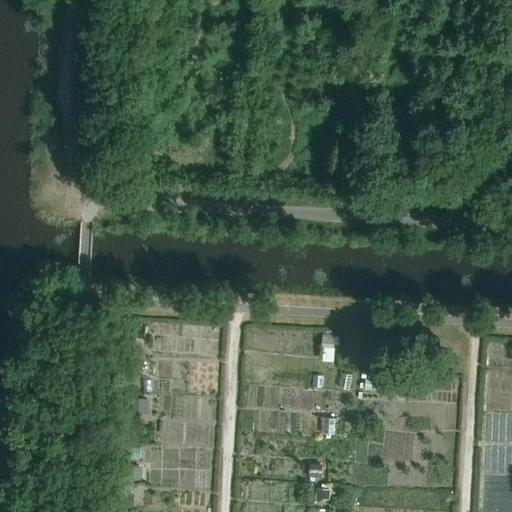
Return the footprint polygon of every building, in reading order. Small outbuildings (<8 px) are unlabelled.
[(134,326),(133,337),(141,337),(142,326),(134,326)] [(133,362),(132,372),(138,372),(142,368),(142,363),(133,362)] [(132,399),(131,411),(147,411),(148,399),(132,399)] [(126,466),(126,479),(138,480),(138,467),(126,466)] [(125,494),(124,506),(132,507),(133,495),(125,494)]
